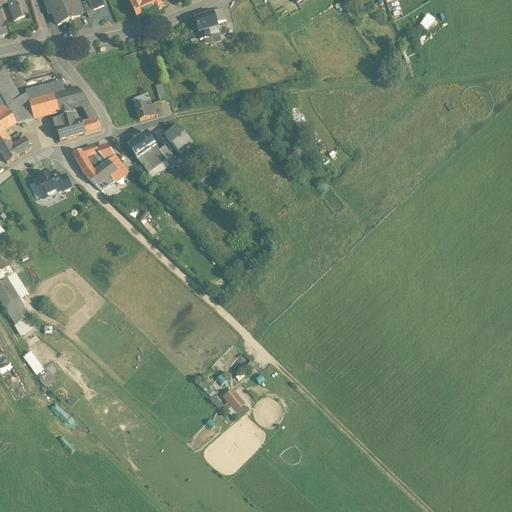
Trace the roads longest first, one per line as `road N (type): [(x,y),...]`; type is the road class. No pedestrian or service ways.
road 1 (track): [(56,150),(429,511)]
road 2 (track): [(416,80),(318,86),(173,115)]
road 3 (residential): [(0,51),(122,33),(211,0)]
